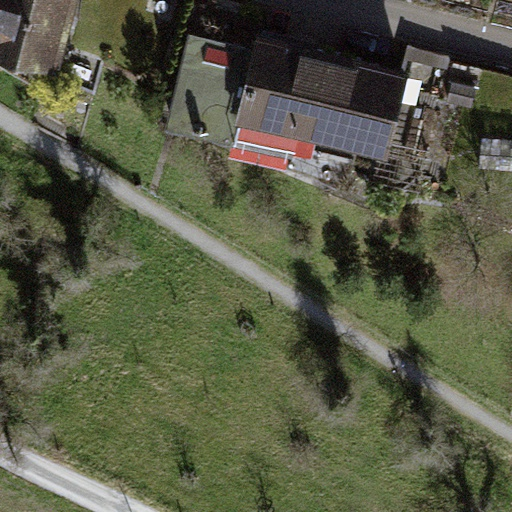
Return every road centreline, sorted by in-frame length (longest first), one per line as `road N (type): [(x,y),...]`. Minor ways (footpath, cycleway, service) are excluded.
road 1 (residential): [(326,0),(511,46)]
road 2 (track): [(0,443),(130,511)]
